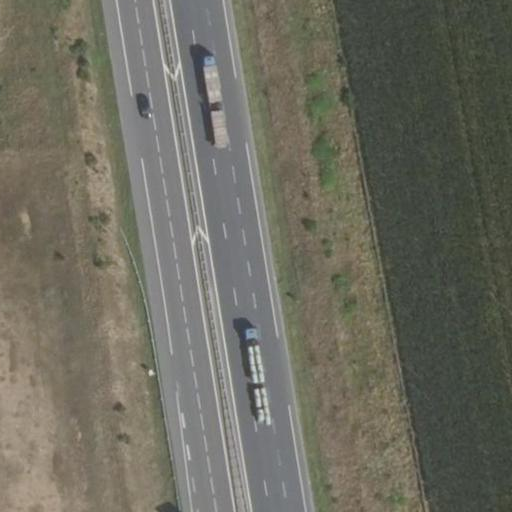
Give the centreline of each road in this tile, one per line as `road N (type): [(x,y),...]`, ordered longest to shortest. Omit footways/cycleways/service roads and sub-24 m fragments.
road 1 (motorway): [(131,0),(213,511)]
road 2 (motorway): [(268,511),(187,0)]
